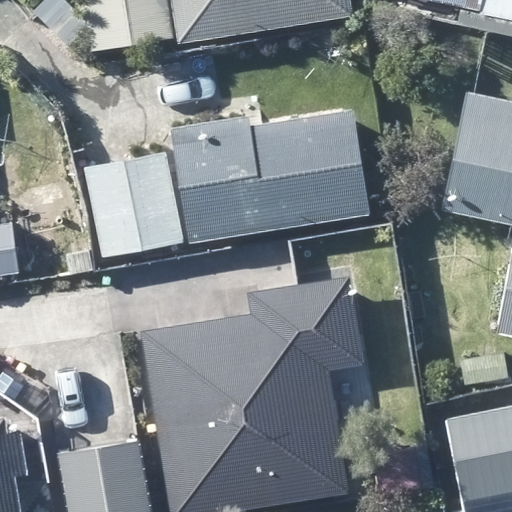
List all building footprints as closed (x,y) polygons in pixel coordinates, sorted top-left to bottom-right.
[(175,45),(348,16),(344,0),(80,0),(89,51),(174,36),(175,45)] [(511,0),(434,0),(466,6),(462,26),(511,35),(511,0)] [(511,101),(472,92),(447,206),(511,220),(511,241),(511,244),(511,296),(505,328),(511,329),(511,101)] [(102,257),(365,215),(348,114),(244,131),(243,122),(168,134),(171,156),(87,171),(102,257)] [(0,271),(26,268),(20,223),(0,226),(0,271)] [(364,362),(351,283),(254,299),(258,320),(148,337),(176,511),(237,511),(350,494),(330,368),(364,362)] [(507,353),(463,357),(465,382),(509,379),(507,353)] [(464,504),(511,494),(511,407),(449,419),(464,504)] [(0,511),(14,511),(9,479),(21,478),(16,439),(3,442),(0,424),(0,511)] [(69,511),(159,511),(145,436),(139,437),(58,452),(69,511)] [(426,449),(380,455),(384,494),(431,488),(426,449)]
